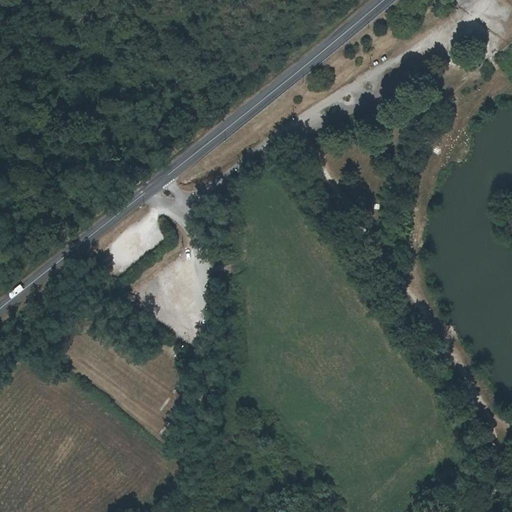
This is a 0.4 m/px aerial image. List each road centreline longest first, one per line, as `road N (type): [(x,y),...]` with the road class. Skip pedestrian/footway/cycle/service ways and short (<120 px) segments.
road 1 (secondary): [(380,0),(0,308)]
road 2 (track): [(149,511),(183,463),(206,383),(202,256),(183,203),(297,120)]
road 3 (track): [(297,120),(424,38),(473,31),(490,58)]
